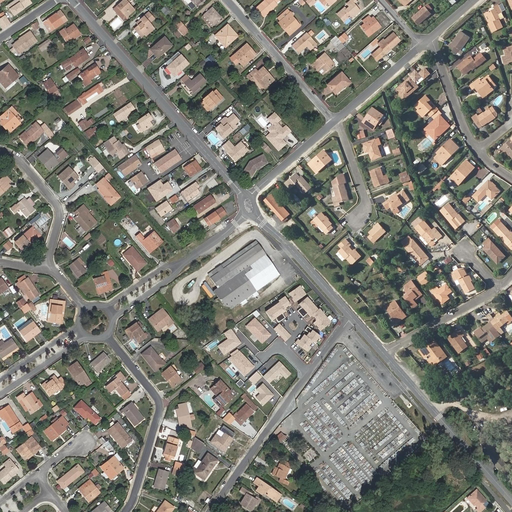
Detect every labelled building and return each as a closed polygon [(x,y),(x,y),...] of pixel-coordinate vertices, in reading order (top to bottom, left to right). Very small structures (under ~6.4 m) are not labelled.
[(24,8),(22,6),(28,1),(27,0),(14,0),(7,5),(14,15),(24,9),(24,8)] [(32,3),(29,0),(27,0),(28,1),(22,6),(24,8),(32,3)] [(114,8),(124,19),(134,10),(125,0),(121,0),(122,1),(114,8)] [(198,0),(183,0),(187,4),(187,5),(191,10),(196,6),(194,3),(198,0)] [(272,9),(271,7),(276,3),(274,1),(274,0),(264,0),(256,8),(263,16),(272,9)] [(351,15),(352,17),(360,11),(353,3),(356,1),(355,0),(350,0),(347,3),(349,6),(345,9),(344,8),(337,14),(343,21),(351,15)] [(418,24),(429,15),(427,13),(429,11),(432,9),(428,4),(413,17),(418,24)] [(497,20),(498,19),(497,16),(500,14),(496,5),(492,8),(493,9),(485,13),(490,23),(488,24),(487,24),(491,33),(501,28),(497,20)] [(221,17),(212,7),(204,15),(213,24),(221,17)] [(287,9),(276,18),(280,21),(290,12),(287,9)] [(52,31),(67,20),(63,15),(62,16),(59,11),(45,21),(52,31)] [(0,23),(3,29),(10,24),(3,12),(0,14),(0,17),(1,19),(0,18),(0,23)] [(146,35),(154,28),(149,23),(154,19),(148,12),(140,20),(142,22),(134,28),(142,37),(145,34),(146,35)] [(289,35),(300,25),(291,16),(293,15),(290,12),(280,21),(287,30),(286,31),(289,35)] [(209,27),(213,24),(204,15),(201,17),(209,27)] [(360,26),(368,36),(381,26),(373,16),(370,18),(369,16),(362,21),(364,23),(360,26)] [(178,17),(172,22),(177,29),(183,23),(178,17)] [(327,26),(330,23),(326,18),(322,21),(327,26)] [(49,32),(52,31),(45,21),(42,23),(49,32)] [(280,21),(278,22),(286,31),(287,30),(280,21)] [(183,35),(189,30),(183,23),(177,29),(182,34),(183,35)] [(67,44),(80,35),(74,24),(66,29),(65,28),(59,32),(67,44)] [(215,35),(225,47),(238,35),(233,30),(231,33),(225,26),(215,35)] [(178,38),(182,34),(177,29),(173,32),(178,38)] [(13,45),(19,53),(38,41),(31,31),(22,37),(23,38),(21,40),(21,39),(16,42),(16,43),(13,45)] [(342,43),(348,37),(344,32),(338,38),(341,42),(342,43)] [(458,50),(458,51),(468,38),(460,32),(450,44),(449,44),(447,47),(455,53),(458,50)] [(310,49),(316,44),(306,33),(292,45),(298,53),(307,45),(310,49)] [(372,54),(377,60),(399,41),(393,33),(384,40),(383,39),(378,43),(381,47),(372,54)] [(330,40),(336,47),(341,42),(338,38),(335,36),(330,40)] [(150,49),(157,57),(171,45),(164,37),(150,49)] [(38,46),(41,50),(52,43),(49,39),(38,46)] [(239,61),(243,65),(255,55),(246,44),(230,57),(236,63),(239,61)] [(488,44),(483,47),(487,53),(491,50),(488,44)] [(511,45),(502,49),(505,56),(501,57),(504,64),(508,63),(507,62),(511,60),(511,45)] [(75,67),(88,59),(82,50),(61,64),(64,68),(72,63),(75,67)] [(168,64),(164,69),(169,75),(171,73),(174,76),(190,63),(179,51),(166,62),(168,64)] [(322,74),(334,64),(324,53),(313,63),(322,74)] [(470,70),(476,65),(482,60),(478,54),(471,59),(469,57),(456,67),(463,75),(470,70)] [(9,65),(0,72),(0,75),(10,67),(9,65)] [(92,82),(90,80),(100,73),(95,65),(80,75),(83,80),(81,81),(85,86),(92,82)] [(0,75),(0,81),(5,88),(18,76),(10,67),(0,75)] [(258,89),(262,85),(271,79),(265,72),(266,71),(263,67),(257,71),(255,69),(247,76),(258,89)] [(68,80),(69,81),(76,76),(76,75),(80,72),(78,68),(63,79),(65,82),(68,80)] [(417,74),(422,80),(428,75),(423,69),(417,74)] [(264,88),(274,80),(266,71),(265,72),(271,79),(262,85),(264,88)] [(346,86),(350,82),(341,72),(327,85),(332,91),(342,82),(345,85),(346,86)] [(412,82),(418,77),(413,72),(408,76),(412,82)] [(186,74),(181,79),(192,92),(199,86),(206,81),(200,74),(191,81),(186,74)] [(491,90),(490,88),(493,86),(486,76),(482,79),(483,80),(480,83),(477,79),(469,86),(472,90),(474,88),(477,91),(478,90),(482,96),(491,90)] [(408,94),(407,93),(415,86),(408,78),(393,91),(401,101),(408,94)] [(53,83),(50,79),(42,84),(46,88),(53,83)] [(82,105),(87,101),(86,99),(96,92),(98,94),(103,91),(101,88),(103,86),(100,82),(85,93),(84,92),(81,94),(82,95),(77,98),(78,99),(65,108),(69,115),(82,106),(82,105)] [(332,91),(335,94),(345,85),(342,82),(332,91)] [(53,83),(46,88),(50,95),(58,90),(53,83)] [(190,94),(192,96),(201,88),(199,86),(192,92),(190,94)] [(216,103),(216,104),(223,98),(216,91),(213,94),(210,96),(209,95),(206,98),(207,99),(204,101),(201,104),(204,108),(207,105),(210,109),(213,106),(212,105),(216,103)] [(86,99),(87,101),(98,94),(96,92),(86,99)] [(433,107),(431,108),(425,102),(427,100),(423,96),(413,105),(416,109),(416,110),(422,117),(425,114),(429,118),(434,113),(436,111),(433,107)] [(113,114),(118,121),(130,113),(130,112),(134,109),(130,103),(113,114)] [(20,123),(19,122),(14,116),(16,114),(17,113),(12,107),(0,117),(0,119),(2,121),(7,127),(10,131),(20,123)] [(380,125),(384,120),(381,118),(383,115),(372,108),(369,112),(371,113),(364,123),(373,129),(377,123),(380,125)] [(476,118),(473,120),(475,122),(478,121),(481,125),(485,122),(486,123),(495,116),(495,114),(491,108),(482,114),(481,113),(475,117),(476,118)] [(267,138),(277,149),(284,142),(279,136),(283,133),(284,134),(290,129),(285,124),(281,127),(276,121),(279,118),(274,111),(267,117),(272,123),(267,128),(272,134),(267,138)] [(362,122),(364,123),(371,113),(369,112),(362,122)] [(429,118),(432,121),(437,117),(434,113),(429,118)] [(140,132),(151,125),(148,121),(152,119),(151,119),(152,117),(150,115),(149,115),(148,114),(137,121),(139,124),(136,126),(140,132)] [(226,135),(236,126),(234,123),(238,120),(232,114),(227,119),(226,117),(224,117),(219,122),(220,124),(218,126),(216,127),(220,132),(223,132),(226,135)] [(443,131),(447,126),(445,123),(443,125),(439,121),(441,120),(437,116),(437,117),(432,121),(420,133),(424,138),(428,135),(433,141),(438,136),(436,134),(442,129),(443,131)] [(83,130),(90,126),(85,119),(78,123),(83,130)] [(31,141),(31,142),(44,131),(42,130),(39,126),(36,122),(33,125),(34,127),(26,133),(25,132),(20,136),(26,144),(31,141)] [(89,139),(96,135),(93,131),(97,129),(96,126),(91,129),(91,128),(85,132),(89,139)] [(389,139),(396,136),(394,128),(386,131),(389,139)] [(365,129),(358,131),(359,138),(367,136),(365,129)] [(124,145),(123,143),(120,139),(118,140),(115,134),(105,141),(113,153),(118,150),(122,156),(130,151),(126,144),(124,145)] [(511,161),(511,143),(511,142),(511,137),(509,139),(509,140),(499,148),(502,151),(503,150),(506,153),(508,155),(511,161)] [(371,160),(382,156),(378,145),(382,144),(379,138),(363,144),(365,152),(368,151),(370,150),(371,153),(369,154),(371,160)] [(150,155),(151,156),(163,149),(158,140),(148,146),(142,150),(146,155),(147,157),(150,155)] [(222,145),(235,160),(248,149),(241,141),(234,146),(228,140),(222,145)] [(443,161),(442,160),(448,154),(450,155),(457,148),(449,140),(435,153),(436,155),(432,158),(440,166),(444,162),(443,161)] [(267,153),(270,150),(264,142),(260,145),(267,153)] [(44,164),(50,171),(68,155),(61,147),(55,153),(51,153),(48,149),(41,156),(46,162),(44,164)] [(151,156),(152,158),(164,151),(163,149),(151,156)] [(168,167),(166,165),(179,157),(174,149),(167,154),(153,163),(159,173),(168,167)] [(309,163),(317,172),(332,159),(325,150),(320,154),(321,156),(314,161),(313,160),(309,163)] [(94,170),(101,166),(95,155),(88,159),(94,170)] [(137,160),(133,155),(117,165),(124,175),(136,167),(133,163),(137,160)] [(251,177),(256,169),(267,163),(262,155),(249,162),(243,172),(251,177)] [(44,164),(46,162),(41,156),(38,158),(44,164)] [(168,167),(181,159),(179,157),(166,165),(168,167)] [(190,177),(201,169),(195,160),(184,168),(190,177)] [(464,174),(465,175),(472,168),(464,161),(451,175),(455,179),(457,181),(464,174)] [(73,182),(72,181),(78,177),(69,167),(60,175),(65,181),(63,182),(69,189),(75,185),(73,182)] [(375,187),(389,182),(387,175),(383,176),(380,167),(370,171),(375,187)] [(147,182),(140,172),(129,179),(136,189),(147,182)] [(110,205),(120,197),(105,180),(107,179),(109,180),(113,177),(109,173),(96,184),(99,188),(107,196),(104,198),(110,205)] [(305,193),(312,187),(302,175),(300,176),(297,173),(286,182),(291,188),(297,184),(305,193)] [(453,181),(457,185),(465,175),(464,174),(457,181),(455,179),(453,181)] [(4,192),(10,186),(8,183),(10,181),(5,175),(0,180),(0,192),(3,190),(4,192)] [(346,194),(345,191),(344,184),(346,183),(344,175),(341,175),(332,183),(336,197),(333,198),(334,206),(339,205),(338,202),(348,200),(346,194)] [(173,190),(167,181),(162,184),(159,180),(147,189),(155,202),(168,193),(173,190)] [(492,187),(489,184),(485,180),(478,188),(489,199),(497,191),(492,187)] [(196,196),(195,195),(199,192),(196,188),(199,187),(196,182),(179,193),(184,202),(191,198),(192,199),(196,196)] [(440,186),(437,183),(431,190),(432,191),(435,188),(437,190),(440,186)] [(99,188),(97,189),(104,198),(107,196),(99,188)] [(392,212),(396,209),(410,200),(403,190),(396,194),(390,199),(385,202),(389,207),(392,212)] [(265,200),(275,211),(282,204),(272,193),(265,200)] [(160,206),(162,210),(178,199),(175,195),(160,206)] [(194,206),(199,213),(214,203),(211,200),(212,199),(210,195),(194,206)] [(35,210),(32,207),(30,205),(34,202),(30,197),(26,200),(24,198),(16,204),(27,217),(35,210)] [(467,201),(464,198),(459,203),(462,207),(467,201)] [(86,231),(96,221),(88,212),(90,211),(84,204),(74,212),(77,216),(76,216),(83,225),(82,226),(86,231)] [(286,217),(290,213),(282,204),(275,211),(284,221),(288,218),(286,217)] [(457,226),(462,222),(456,214),(455,215),(446,204),(438,211),(447,222),(449,220),(451,218),(453,221),(457,226)] [(204,219),(209,225),(226,214),(221,207),(204,219)] [(170,218),(175,215),(171,208),(166,212),(170,218)] [(332,228),(330,225),(331,224),(328,220),(327,221),(324,218),(325,217),(321,212),(313,219),(314,219),(318,225),(326,234),(332,228)] [(41,225),(49,219),(46,214),(38,220),(41,225)] [(117,222),(125,230),(134,223),(127,214),(117,222)] [(76,216),(74,218),(82,226),(83,225),(76,216)] [(175,230),(179,228),(172,218),(166,222),(170,230),(173,228),(175,230)] [(410,225),(413,229),(421,222),(418,218),(410,225)] [(496,220),(488,227),(491,231),(499,223),(496,220)] [(436,241),(441,237),(433,229),(430,231),(421,222),(413,229),(420,237),(421,236),(428,244),(431,241),(434,239),(436,241)] [(367,237),(373,243),(386,232),(378,223),(372,227),(373,228),(368,232),(370,235),(367,237)] [(511,248),(511,239),(507,234),(508,233),(499,223),(491,231),(510,250),(511,248)] [(10,226),(3,230),(7,236),(13,232),(10,226)] [(16,241),(22,249),(39,234),(33,227),(16,241)] [(156,247),(154,245),(160,240),(154,232),(145,240),(140,234),(136,236),(149,252),(156,247)] [(22,249),(23,250),(40,235),(39,234),(22,249)] [(420,237),(429,246),(433,243),(431,241),(428,244),(421,236),(420,237)] [(406,237),(399,243),(402,247),(409,241),(406,237)] [(350,264),(360,257),(354,250),(352,252),(347,247),(346,244),(348,243),(345,239),(338,245),(341,248),(338,251),(343,258),(345,258),(350,264)] [(495,263),(502,257),(486,239),(481,244),(484,247),(481,249),(488,257),(489,255),(495,263)] [(9,250),(14,246),(10,241),(4,245),(9,250)] [(213,291),(224,305),(232,308),(252,294),(254,296),(259,293),(257,290),(280,274),(256,241),(208,275),(217,288),(213,291)] [(418,265),(426,259),(409,241),(402,247),(410,256),(408,258),(413,264),(416,262),(418,265)] [(138,270),(146,264),(132,247),(123,254),(131,263),(132,262),(138,270)] [(78,276),(86,270),(80,264),(83,262),(79,258),(69,265),(78,276)] [(467,282),(464,275),(461,270),(456,270),(452,273),(456,279),(463,294),(472,290),(467,282)] [(107,291),(112,290),(107,271),(101,273),(102,276),(94,278),(97,291),(106,289),(107,291)] [(422,286),(430,280),(425,273),(417,279),(422,286)] [(31,299),(39,294),(28,278),(26,279),(24,275),(18,279),(20,283),(20,284),(31,299)] [(418,300),(416,298),(420,295),(410,281),(403,286),(406,291),(405,291),(407,295),(404,298),(412,309),(417,306),(414,303),(418,300)] [(439,304),(446,299),(444,295),(449,292),(444,285),(437,290),(434,286),(429,290),(439,304)] [(301,286),(289,294),(295,302),(306,294),(301,286)] [(280,302),(266,312),(270,318),(272,321),(276,318),(278,322),(285,318),(283,314),(286,311),(285,309),(291,305),(286,298),(285,296),(279,301),(280,302)] [(301,308),(298,311),(303,317),(307,314),(310,317),(312,316),(313,317),(310,320),(316,326),(326,317),(315,304),(314,305),(307,297),(298,305),(301,308)] [(23,298),(17,303),(21,308),(27,303),(23,298)] [(54,301),(51,321),(61,323),(64,303),(54,301)] [(394,323),(404,316),(393,301),(383,308),(394,323)] [(24,313),(31,308),(30,307),(27,304),(27,303),(21,308),(24,313)] [(168,326),(173,323),(162,309),(158,312),(159,314),(154,318),(153,316),(149,319),(158,331),(167,324),(168,326)] [(499,329),(499,328),(505,324),(506,325),(511,321),(511,320),(506,312),(502,315),(503,316),(501,317),(500,316),(498,314),(494,317),(495,318),(492,320),(488,315),(485,317),(489,323),(495,331),(499,329)] [(255,318),(249,323),(247,326),(259,339),(261,336),(265,340),(270,335),(255,318)] [(37,334),(41,331),(33,321),(20,331),(26,340),(36,332),(37,334)] [(139,343),(146,337),(136,323),(125,331),(131,338),(134,336),(139,343)] [(499,336),(495,331),(489,323),(480,330),(479,329),(473,333),(480,344),(487,339),(490,343),(499,336)] [(291,336),(279,324),(274,329),(285,341),(291,336)] [(320,336),(307,327),(305,330),(309,333),(306,336),(304,335),(300,341),(298,340),(296,343),(307,352),(310,348),(309,347),(313,342),(315,343),(320,336)] [(240,343),(230,328),(225,332),(229,338),(219,345),(225,353),(240,343)] [(457,353),(465,347),(463,344),(466,342),(462,337),(459,339),(458,338),(462,336),(457,330),(447,338),(451,345),(450,345),(457,353)] [(26,340),(28,341),(37,334),(36,332),(26,340)] [(0,354),(2,357),(17,347),(11,339),(5,343),(0,346),(0,345),(0,354)] [(431,368),(443,359),(438,352),(439,350),(433,342),(424,349),(423,347),(416,351),(421,358),(426,356),(426,357),(428,355),(430,357),(426,360),(431,368)] [(156,372),(165,365),(151,347),(142,354),(148,362),(150,361),(154,367),(153,368),(156,372)] [(244,375),(253,367),(247,360),(246,361),(245,360),(246,359),(239,351),(228,358),(244,375)] [(101,370),(99,368),(110,360),(103,352),(90,363),(98,372),(101,370)] [(87,386),(91,383),(77,362),(68,368),(80,385),(85,382),(87,386)] [(279,362),(263,377),(269,383),(280,373),(285,378),(290,374),(279,362)] [(174,387),(182,380),(171,366),(161,374),(167,380),(168,379),(174,387)] [(111,391),(115,388),(121,396),(128,390),(120,381),(124,377),(120,371),(116,375),(117,377),(107,385),(111,391)] [(261,377),(256,371),(247,381),(251,385),(261,377)] [(60,390),(64,388),(54,375),(50,378),(51,379),(48,381),(47,381),(42,385),(50,396),(54,392),(54,393),(59,389),(60,390)] [(244,383),(240,379),(235,383),(239,387),(244,383)] [(214,399),(221,406),(232,396),(229,393),(230,391),(220,380),(213,386),(220,394),(218,396),(214,399)] [(263,383),(256,389),(260,394),(256,397),(264,405),(274,395),(263,383)] [(218,396),(220,394),(213,386),(211,388),(218,396)] [(121,396),(125,400),(131,395),(128,390),(121,396)] [(40,407),(43,405),(39,398),(38,399),(33,391),(29,394),(36,404),(37,403),(40,407)] [(31,413),(40,407),(37,403),(36,404),(29,394),(26,396),(23,392),(16,397),(19,401),(21,399),(28,410),(31,413)] [(255,409),(258,406),(248,395),(244,398),(255,409)] [(19,401),(26,411),(28,410),(21,399),(19,401)] [(95,424),(100,419),(81,401),(74,408),(85,418),(87,416),(95,424)] [(122,410),(134,425),(144,418),(137,409),(135,410),(129,404),(122,410)] [(233,417),(240,425),(254,411),(246,404),(233,417)] [(13,431),(22,426),(9,406),(0,411),(5,417),(13,431)] [(184,428),(191,426),(187,406),(179,408),(177,409),(179,416),(178,416),(179,424),(183,424),(184,428)] [(57,433),(64,427),(68,424),(62,416),(44,431),(52,440),(58,435),(57,433)] [(124,446),(132,440),(118,422),(108,430),(113,436),(115,435),(124,446)] [(58,435),(66,429),(64,427),(57,433),(58,435)] [(214,444),(224,451),(233,438),(231,437),(234,433),(226,427),(223,431),(224,432),(217,442),(216,441),(214,444)] [(285,443),(282,440),(284,438),(281,433),(276,437),(280,442),(283,445),(285,443)] [(113,436),(122,448),(124,446),(115,435),(113,436)] [(172,458),(174,458),(179,440),(169,436),(163,455),(165,456),(165,459),(171,461),(172,458)] [(196,447),(200,449),(204,443),(194,436),(193,441),(191,446),(191,447),(194,450),(196,447)] [(32,453),(37,449),(35,447),(38,445),(32,437),(17,449),(25,459),(28,457),(28,458),(33,454),(32,453)] [(5,443),(0,446),(0,448),(4,454),(10,450),(5,443)] [(33,454),(41,447),(38,445),(35,447),(37,449),(32,453),(33,454)] [(194,472),(204,479),(212,468),(210,467),(215,459),(207,453),(194,472)] [(102,473),(106,478),(109,476),(115,471),(117,473),(123,468),(113,456),(101,466),(105,471),(102,473)] [(11,478),(10,477),(18,470),(12,462),(0,472),(0,477),(4,483),(11,478)] [(289,482),(284,480),(289,468),(285,466),(285,465),(280,463),(277,468),(275,466),(271,474),(280,478),(278,482),(287,485),(289,482)] [(82,473),(84,471),(78,464),(68,472),(68,474),(77,467),(82,473)] [(57,481),(63,488),(82,473),(77,467),(68,474),(68,472),(57,481)] [(172,473),(181,476),(182,476),(183,473),(184,470),(174,467),(172,473)] [(155,487),(164,489),(170,472),(159,469),(155,480),(158,480),(155,487)] [(273,488),(273,489),(257,478),(253,482),(259,486),(256,490),(261,494),(264,490),(268,493),(266,495),(268,496),(267,497),(277,504),(283,495),(273,488)] [(81,491),(89,501),(99,493),(89,480),(81,487),(83,489),(81,491)] [(480,511),(485,508),(482,505),(486,501),(477,490),(467,498),(471,502),(471,501),(475,506),(477,509),(476,510),(477,511),(480,511)] [(255,503),(257,505),(261,499),(257,497),(255,500),(247,494),(241,503),(251,509),(255,503)] [(150,511),(170,511),(174,507),(164,501),(156,511),(151,511),(150,511)] [(106,511),(110,509),(104,502),(101,504),(106,511)]
